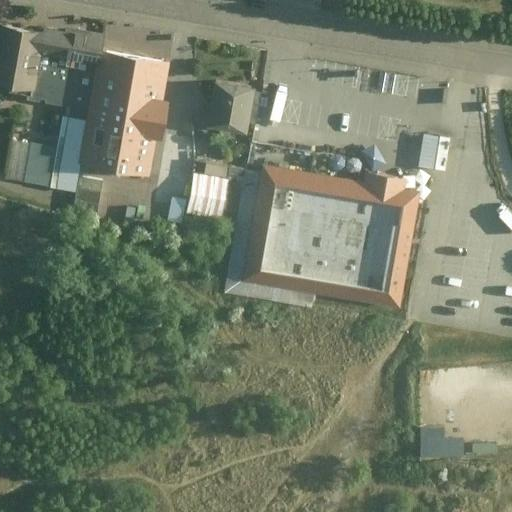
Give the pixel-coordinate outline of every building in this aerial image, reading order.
[(0,22),(0,87),(26,92),(25,96),(36,97),(38,94),(44,95),(46,99),(52,100),(54,97),(57,97),(58,101),(64,102),(67,99),(89,103),(99,47),(101,35),(64,28),(64,30),(43,26),(40,29),(0,22)] [(160,98),(167,59),(99,47),(89,103),(87,118),(79,161),(87,162),(147,172),(154,133),(160,134),(166,99),(160,98)] [(205,124),(245,131),(247,121),(254,122),(260,91),(252,90),(253,84),(213,77),(205,124)] [(79,161),(87,118),(63,114),(57,145),(50,184),(75,189),(77,174),(79,161)] [(4,176),(50,184),(57,145),(11,137),(4,176)] [(77,174),(78,174),(85,175),(87,162),(79,161),(77,174)] [(366,182),(265,165),(243,288),(404,317),(425,193),(366,182)] [(102,178),(85,175),(78,174),(72,209),(95,214),(102,178)] [(466,437),(438,437),(438,425),(424,425),(424,453),(466,453),(466,437)]
